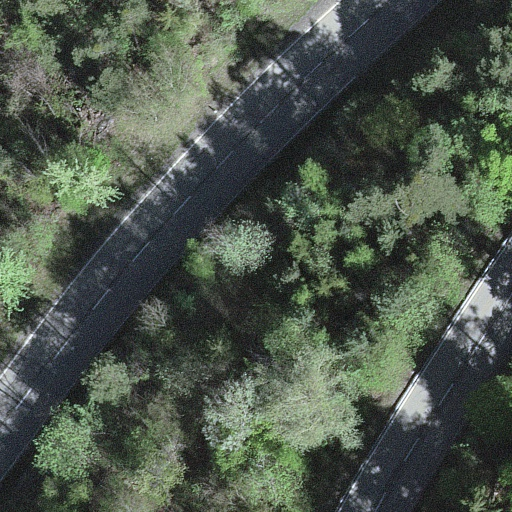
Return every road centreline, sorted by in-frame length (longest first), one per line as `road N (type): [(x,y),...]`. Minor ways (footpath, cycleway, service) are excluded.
road 1 (tertiary): [(0,431),(181,204),(390,0)]
road 2 (tertiary): [(511,292),(376,511)]
